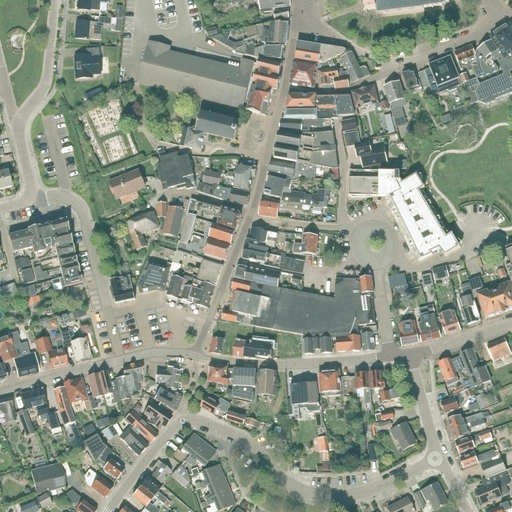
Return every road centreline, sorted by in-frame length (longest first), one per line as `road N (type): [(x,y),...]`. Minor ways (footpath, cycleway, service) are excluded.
road 1 (residential): [(438,457),(362,493),(336,495),(286,480),(240,438),(184,420)]
road 2 (residential): [(120,360),(82,212),(62,196),(30,195)]
road 3 (tertiary): [(195,357),(243,364),(389,357)]
road 4 (unclassified): [(195,357),(247,219)]
road 5 (residential): [(15,129),(50,63),(56,0)]
road 6 (tertiary): [(120,360),(0,392)]
road 7 (unclassified): [(250,210),(281,92)]
road 8 (unclassified): [(391,64),(475,36),(498,12)]
road 9 (unclassified): [(108,511),(184,420)]
